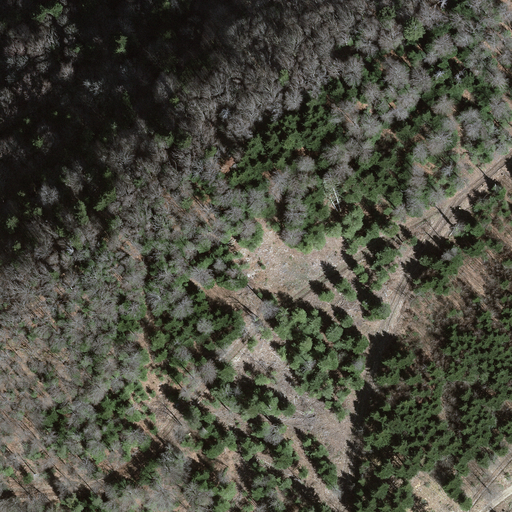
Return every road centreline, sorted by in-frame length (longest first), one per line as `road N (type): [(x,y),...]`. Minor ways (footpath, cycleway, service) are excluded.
road 1 (trunk): [(115,0),(386,511)]
road 2 (track): [(0,499),(98,485),(136,461),(279,303),(445,204)]
road 3 (track): [(511,149),(445,204),(406,271),(344,452),(335,511)]
